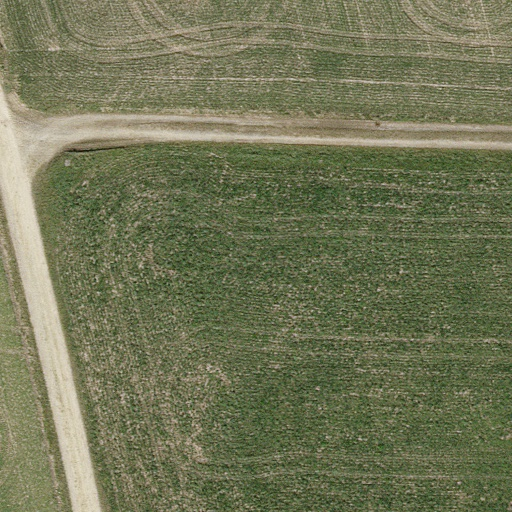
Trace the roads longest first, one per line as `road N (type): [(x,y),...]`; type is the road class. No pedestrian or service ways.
road 1 (track): [(511,150),(0,150)]
road 2 (track): [(67,511),(0,178)]
